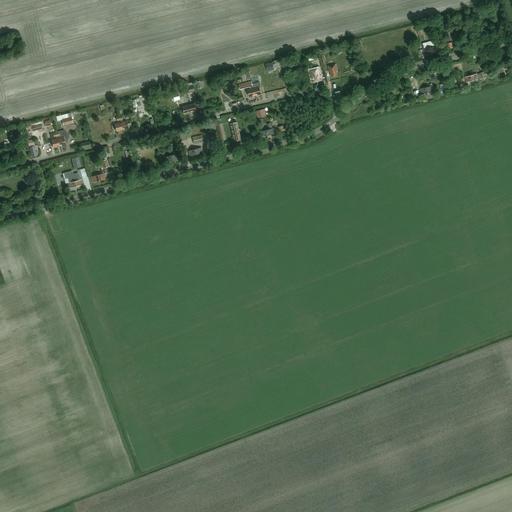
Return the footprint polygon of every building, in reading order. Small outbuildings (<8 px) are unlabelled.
[(454,38),(445,40),(446,44),(444,44),(445,50),(457,47),(456,41),(455,41),(454,38)] [(435,47),(433,41),(421,44),(425,55),(437,52),(436,46),(435,47)] [(268,72),(274,70),(272,63),(266,65),(268,72)] [(331,77),(338,75),(337,72),(338,72),(336,65),(328,67),(329,71),(330,70),(331,77)] [(318,69),(310,71),(311,75),(312,75),(313,81),(320,80),(319,77),(320,76),(318,69)] [(479,79),(485,78),(483,73),(480,73),(477,74),(465,77),(467,83),(479,79)] [(196,82),(198,89),(205,87),(203,81),(200,82),(200,81),(196,82)] [(194,92),(193,86),(192,86),(192,83),(185,85),(187,94),(194,92)] [(422,95),(434,91),(433,86),(420,89),(422,95)] [(253,89),(255,96),(261,94),(260,87),(256,88),(253,89)] [(249,98),(255,96),(253,89),(251,89),(247,90),(249,98)] [(194,104),(188,106),(190,113),(196,111),(194,104)] [(188,106),(182,107),(184,114),(190,113),(188,106)] [(265,109),(257,111),(259,118),(266,116),(265,109)] [(73,123),(70,113),(56,117),(57,121),(62,120),(63,126),(73,123)] [(120,123),(122,130),(129,129),(127,121),(120,123)] [(230,123),(234,142),(242,140),(237,122),(230,123)] [(116,132),(122,130),(120,123),(114,125),(116,132)] [(42,129),(41,124),(31,126),(33,132),(42,129)] [(264,137),(276,134),(274,128),(262,131),(264,137)] [(56,133),(59,146),(65,145),(64,140),(67,139),(68,138),(67,134),(64,131),(56,133)] [(53,148),(59,146),(56,133),(50,134),(52,141),(51,141),(53,148)] [(202,135),(192,138),(194,144),(203,142),(202,135)] [(189,157),(203,153),(201,148),(188,151),(189,157)] [(165,163),(179,159),(177,154),(164,158),(165,163)] [(101,169),(107,167),(108,167),(106,159),(99,161),(101,169)] [(72,172),(65,174),(66,178),(70,177),(71,182),(68,183),(69,189),(83,185),(82,180),(80,180),(78,174),(73,176),(72,172)] [(106,179),(105,174),(105,173),(91,177),(92,183),(106,179)]
